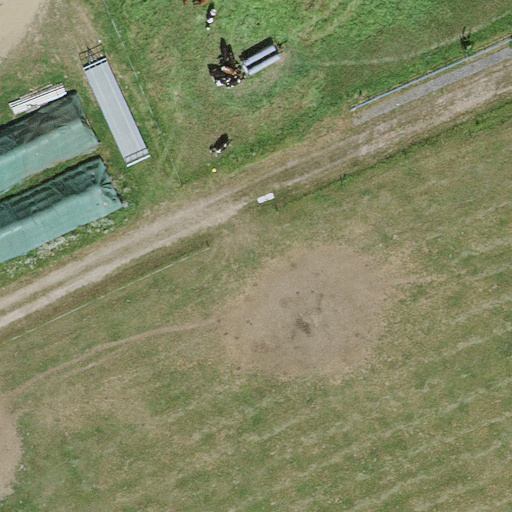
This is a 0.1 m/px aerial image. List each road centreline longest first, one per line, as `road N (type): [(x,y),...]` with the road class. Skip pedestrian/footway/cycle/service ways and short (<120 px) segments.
road 1 (trunk): [(0,216),(453,0)]
road 2 (track): [(0,312),(240,190)]
